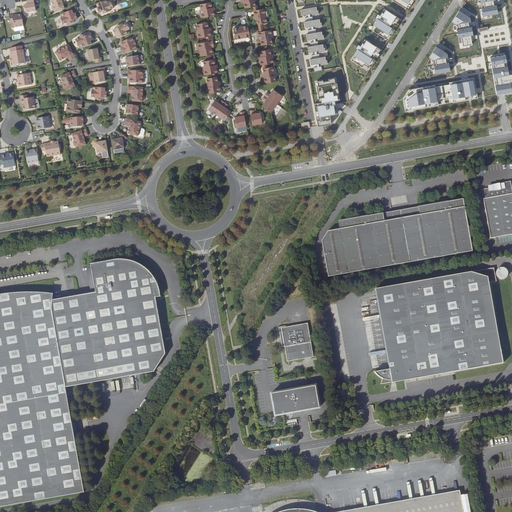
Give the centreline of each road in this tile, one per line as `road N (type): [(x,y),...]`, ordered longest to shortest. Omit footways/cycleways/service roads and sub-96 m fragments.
road 1 (unclassified): [(203,258),(238,457),(511,408)]
road 2 (unclassified): [(260,181),(511,136)]
road 3 (tertiary): [(0,228),(127,205)]
road 4 (tertiary): [(183,129),(160,6)]
